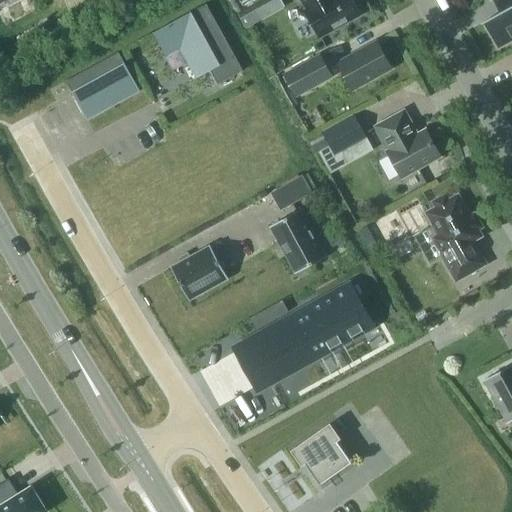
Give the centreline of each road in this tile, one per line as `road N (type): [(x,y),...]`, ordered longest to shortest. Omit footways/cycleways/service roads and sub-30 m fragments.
road 1 (residential): [(197,427),(24,131)]
road 2 (tertiary): [(142,465),(0,223)]
road 3 (residential): [(422,0),(511,160)]
